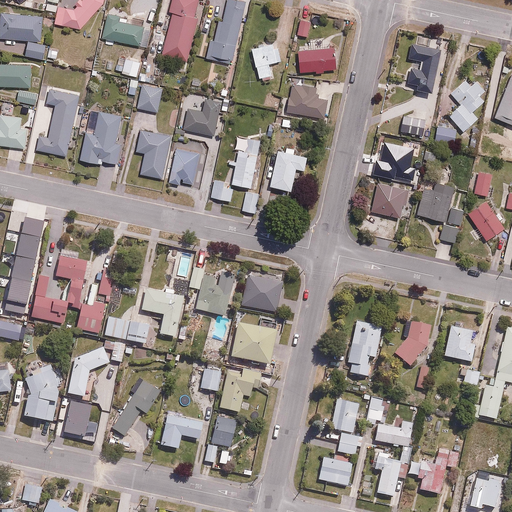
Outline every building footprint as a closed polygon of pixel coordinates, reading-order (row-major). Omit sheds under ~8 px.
[(82,0),(75,7),(58,6),(58,3),(47,2),(46,10),(56,11),(54,27),(82,29),(104,5),(104,0),(82,0)] [(163,55),(189,61),(199,17),(194,16),(198,0),(172,0),(170,11),(173,12),(163,55)] [(247,1),(241,0),(216,0),(213,17),(220,19),(211,58),(233,63),(247,1)] [(44,16),(0,12),(0,37),(42,40),(44,16)] [(119,22),(120,15),(108,13),(104,37),(143,44),(146,26),(119,22)] [(301,19),(297,32),(309,36),(313,22),(301,19)] [(283,60),(277,40),(252,46),(260,79),(273,76),(270,63),(283,60)] [(47,45),(28,41),(26,55),(45,58),(47,45)] [(420,68),(409,66),(406,81),(417,83),(416,88),(430,91),(439,50),(411,45),(409,57),(422,60),(420,68)] [(337,47),(298,49),(299,73),(338,70),(337,47)] [(138,77),(141,60),(126,57),(122,74),(138,77)] [(0,64),(0,85),(32,86),(32,65),(0,64)] [(480,94),(485,89),(473,75),(467,80),(465,77),(450,91),(460,102),(446,114),(461,131),(477,117),(471,111),(484,99),(480,94)] [(511,123),(511,75),(494,115),(511,123)] [(158,111),(163,87),(140,83),(136,107),(158,111)] [(319,97),(320,93),(315,93),(315,90),(292,86),(288,112),(326,117),(329,98),(319,97)] [(47,102),(58,105),(51,137),(40,134),(37,149),(68,156),(82,94),(51,87),(47,102)] [(38,92),(20,89),(18,101),(36,104),(38,92)] [(217,138),(221,101),(206,99),(205,109),(188,107),(185,134),(217,138)] [(424,136),(426,113),(400,111),(398,134),(424,136)] [(103,160),(119,163),(122,141),(118,141),(121,115),(100,112),(97,133),(86,131),(82,160),(102,163),(103,160)] [(22,116),(0,114),(0,143),(26,146),(27,128),(21,127),(22,116)] [(456,128),(435,126),(433,140),(454,142),(456,128)] [(171,134),(140,128),(136,150),(146,152),(142,174),(163,178),(171,134)] [(261,138),(248,136),(246,149),(239,148),(232,183),(252,187),(261,138)] [(285,150),(279,149),(271,185),(293,189),(298,167),(307,169),(310,155),(296,152),(297,147),(286,145),(285,150)] [(176,147),(170,181),(181,183),(182,181),(194,183),(200,151),(176,147)] [(417,172),(421,152),(408,149),(403,169),(417,172)] [(380,182),(384,165),(370,162),(366,179),(380,182)] [(487,194),(490,171),(478,169),(474,192),(487,194)] [(438,239),(454,243),(463,208),(452,206),(457,186),(433,180),(431,191),(422,189),(417,213),(443,220),(438,239)] [(231,200),(234,185),(215,181),(212,196),(231,200)] [(408,189),(376,183),(371,212),(402,218),(408,189)] [(257,213),(260,193),(247,191),(244,211),(257,213)] [(504,226),(487,200),(467,213),(483,239),(504,226)] [(192,265),(194,255),(179,252),(175,274),(190,277),(192,265)] [(77,329),(101,332),(106,299),(113,300),(117,269),(102,267),(99,285),(85,283),(89,258),(58,254),(55,275),(73,277),(70,302),(76,302),(76,306),(80,307),(77,329)] [(227,315),(234,278),(207,272),(208,268),(192,265),(190,277),(188,286),(203,288),(199,309),(227,315)] [(284,278),(248,272),(243,306),(278,312),(284,278)] [(47,295),(51,275),(40,273),(32,316),(65,322),(69,299),(47,295)] [(147,287),(143,309),(164,313),(161,333),(179,336),(187,293),(147,287)] [(153,322),(109,315),(106,335),(150,342),(153,322)] [(279,328),(239,320),(232,355),(272,363),(279,328)] [(350,362),(349,372),(350,372),(349,381),(362,382),(363,374),(368,374),(370,364),(367,364),(368,356),(376,357),(380,323),(352,320),(347,361),(350,362)] [(412,366),(424,350),(428,322),(408,320),(405,338),(394,352),(412,366)] [(23,325),(0,321),(0,322),(0,335),(20,339),(23,325)] [(471,361),(477,329),(447,323),(441,355),(471,361)] [(511,328),(504,327),(493,381),(480,378),(473,414),(496,418),(504,379),(511,380),(511,328)] [(124,361),(127,341),(116,339),(113,360),(124,361)] [(111,362),(105,344),(74,356),(68,392),(86,395),(90,370),(111,362)] [(59,402),(61,392),(59,384),(65,382),(58,361),(42,366),(40,357),(22,363),(31,388),(25,415),(53,421),(56,408),(49,406),(50,400),(59,402)] [(460,363),(454,390),(461,391),(463,382),(476,385),(480,367),(460,363)] [(425,390),(429,365),(419,364),(416,388),(425,390)] [(261,389),(264,372),(228,365),(220,407),(240,411),(243,395),(251,396),(252,388),(261,389)] [(218,390),(221,371),(203,368),(200,387),(218,390)] [(0,369),(0,390),(12,390),(10,369),(0,369)] [(149,414),(165,389),(145,377),(113,428),(126,436),(143,410),(149,414)] [(22,400),(24,379),(17,378),(14,399),(22,400)] [(382,421),(386,399),(371,397),(366,422),(374,424),(375,420),(382,421)] [(353,431),(357,402),(334,399),(331,428),(353,431)] [(61,432),(89,436),(97,432),(100,407),(65,402),(61,432)] [(200,438),(204,418),(169,410),(161,445),(179,449),(182,434),(200,438)] [(207,440),(204,460),(215,462),(217,443),(221,444),(219,453),(231,455),(237,417),(217,414),(213,441),(207,440)] [(408,445),(412,423),(394,420),(394,425),(377,422),(374,439),(408,445)] [(321,457),(318,481),(349,485),(352,462),(354,462),(356,445),(361,446),(362,434),(340,431),(338,450),(345,451),(344,460),(321,457)] [(330,440),(319,438),(318,446),(329,447),(330,440)] [(397,458),(373,454),(370,467),(381,469),(376,493),(393,496),(397,476),(406,478),(412,448),(400,446),(397,458)] [(419,462),(412,461),(409,473),(417,475),(416,477),(423,478),(421,489),(439,493),(446,465),(455,467),(456,461),(458,451),(436,446),(434,460),(421,457),(419,462)] [(463,488),(469,464),(456,461),(455,467),(450,485),(463,488)] [(500,493),(504,494),(507,482),(502,481),(506,465),(495,463),(493,475),(488,473),(487,480),(472,476),(465,505),(480,508),(481,504),(496,508),(500,493)] [(40,502),(42,485),(28,484),(26,501),(40,502)] [(78,511),(53,498),(44,511),(78,511)]
